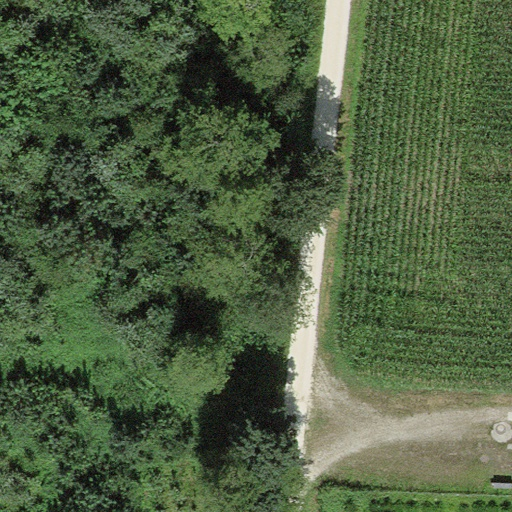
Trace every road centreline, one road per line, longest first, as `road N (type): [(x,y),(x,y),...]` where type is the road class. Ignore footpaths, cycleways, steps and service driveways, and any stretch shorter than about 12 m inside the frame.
road 1 (track): [(333,0),(273,511)]
road 2 (track): [(284,407),(511,411)]
